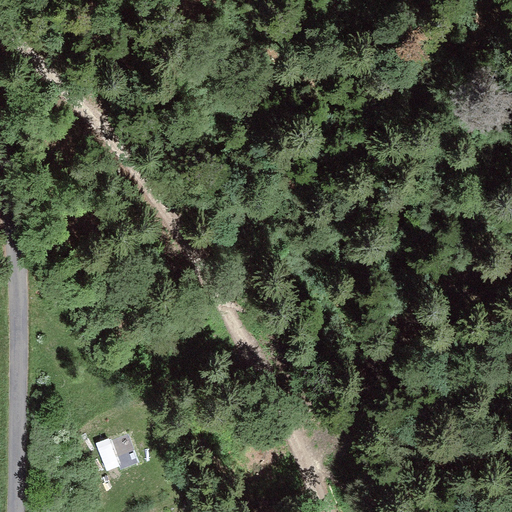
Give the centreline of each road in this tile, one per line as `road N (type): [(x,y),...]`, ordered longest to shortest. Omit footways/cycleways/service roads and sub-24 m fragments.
road 1 (track): [(328,511),(240,331),(172,219),(4,0)]
road 2 (unclassified): [(0,118),(17,217),(17,511)]
